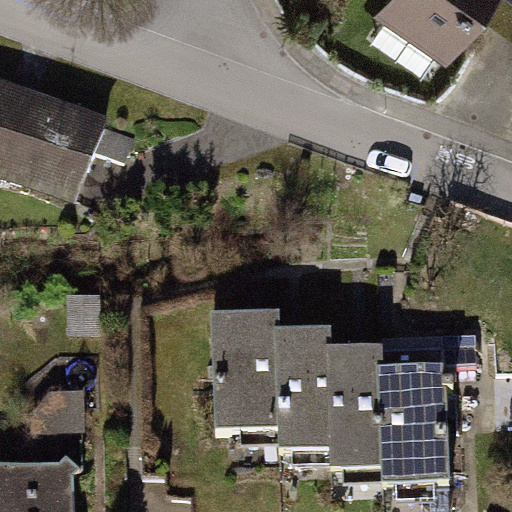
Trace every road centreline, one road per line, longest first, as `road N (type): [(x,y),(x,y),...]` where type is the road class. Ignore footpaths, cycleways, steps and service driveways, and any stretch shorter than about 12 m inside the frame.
road 1 (residential): [(0,0),(261,94)]
road 2 (residential): [(261,94),(511,188)]
